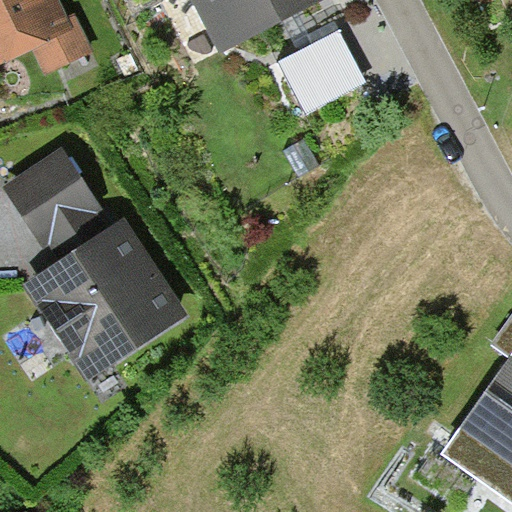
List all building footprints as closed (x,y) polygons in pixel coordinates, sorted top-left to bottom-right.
[(59,0),(0,0),(0,70),(35,54),(46,77),(92,54),(75,16),(70,20),(59,0)] [(190,0),(219,55),(289,18),(323,0),(190,0)] [(339,33),(280,66),(307,116),(367,83),(339,33)] [(63,148),(4,187),(45,250),(104,211),(63,148)] [(68,259),(24,288),(89,386),(191,318),(126,220),(68,259)] [(511,359),(511,358),(511,320),(494,345),(511,359)] [(511,358),(511,359),(442,458),(511,507),(511,358)]
